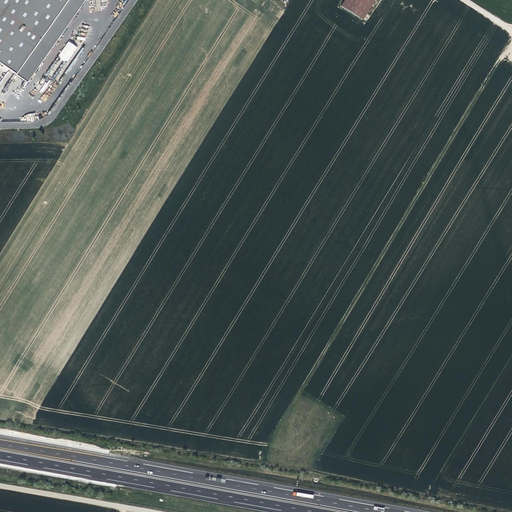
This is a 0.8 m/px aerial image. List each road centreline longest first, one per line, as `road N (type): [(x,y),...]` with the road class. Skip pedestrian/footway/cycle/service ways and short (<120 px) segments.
road 1 (track): [(262,446),(511,37)]
road 2 (motorway): [(384,511),(0,442)]
road 3 (motorway): [(0,455),(315,511)]
road 4 (unclassified): [(169,0),(15,249)]
road 5 (track): [(149,511),(0,484)]
